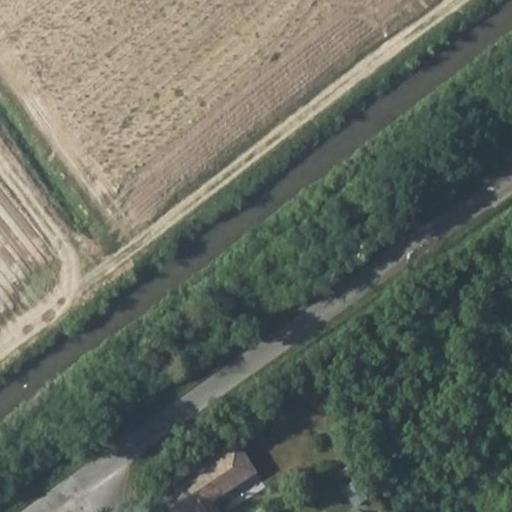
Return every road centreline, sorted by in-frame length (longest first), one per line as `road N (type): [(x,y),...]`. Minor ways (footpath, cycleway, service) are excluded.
road 1 (track): [(0,351),(445,0)]
road 2 (unclassified): [(511,179),(83,479)]
